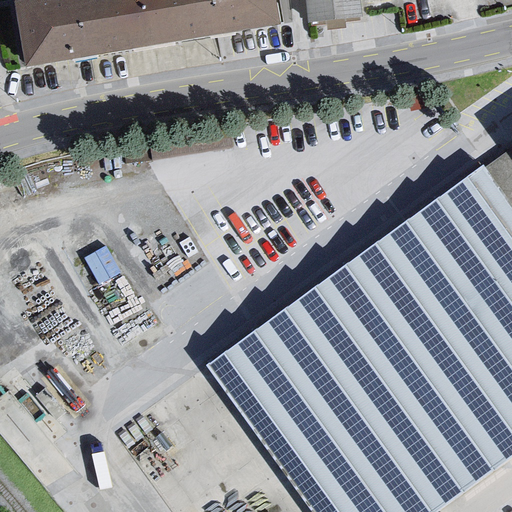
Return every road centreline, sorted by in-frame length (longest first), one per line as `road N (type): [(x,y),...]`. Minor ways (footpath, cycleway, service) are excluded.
road 1 (residential): [(511,37),(0,136)]
road 2 (unknown): [(169,357),(511,120)]
road 3 (unknown): [(169,357),(287,511)]
road 4 (unknown): [(152,511),(105,451),(100,413),(113,397)]
